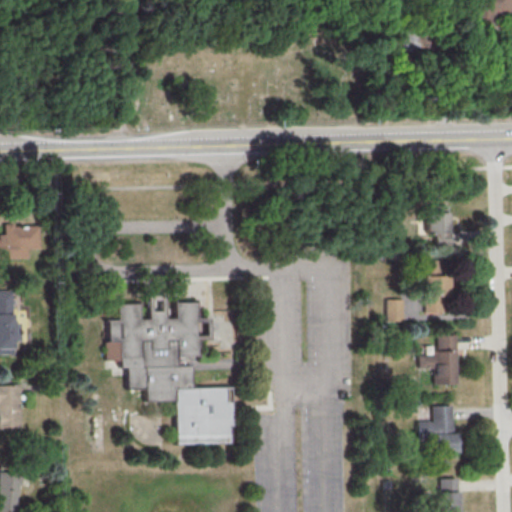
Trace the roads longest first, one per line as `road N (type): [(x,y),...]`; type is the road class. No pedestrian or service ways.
road 1 (secondary): [(495,140),(0,152)]
road 2 (residential): [(503,511),(495,140)]
